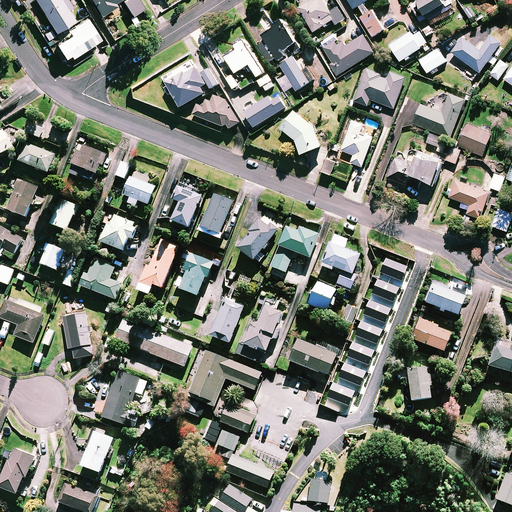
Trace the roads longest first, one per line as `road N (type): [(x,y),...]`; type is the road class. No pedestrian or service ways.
road 1 (residential): [(429,241),(75,102)]
road 2 (residential): [(429,241),(363,414)]
road 3 (residential): [(227,0),(75,102)]
road 4 (residential): [(363,414),(455,454),(490,499),(511,511)]
road 5 (residential): [(363,414),(324,437),(272,511)]
